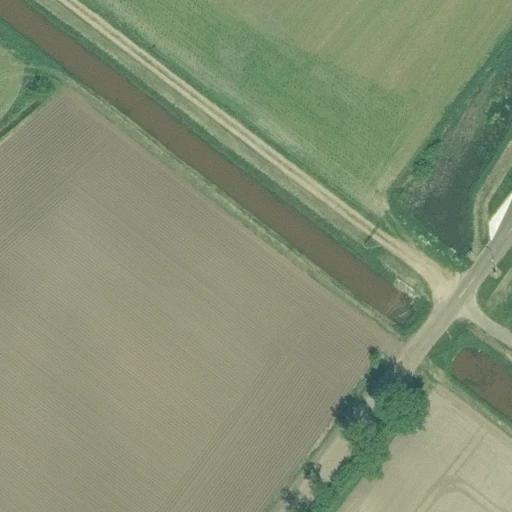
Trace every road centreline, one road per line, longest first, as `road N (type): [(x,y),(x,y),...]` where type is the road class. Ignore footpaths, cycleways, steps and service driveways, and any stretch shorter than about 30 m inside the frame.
road 1 (track): [(62,0),(456,302)]
road 2 (unclassified): [(511,227),(293,511)]
